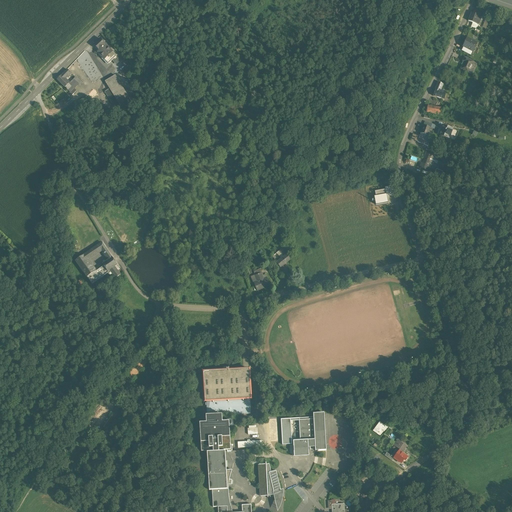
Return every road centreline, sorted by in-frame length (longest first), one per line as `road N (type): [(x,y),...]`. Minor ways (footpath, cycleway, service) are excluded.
road 1 (residential): [(471,0),(401,151),(420,260)]
road 2 (unclassified): [(420,260),(470,407),(459,434),(385,488)]
road 3 (track): [(17,511),(154,314)]
road 4 (tertiary): [(0,130),(133,0)]
road 5 (track): [(202,404),(162,415),(127,464),(111,511)]
